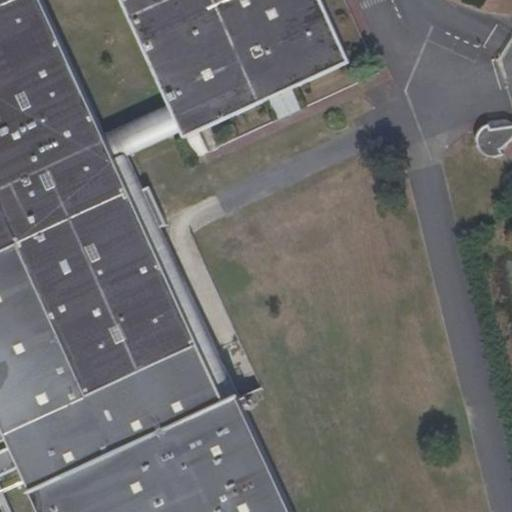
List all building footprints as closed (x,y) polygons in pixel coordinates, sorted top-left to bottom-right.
[(237,397),(228,401),(119,160),(106,134),(44,0),(0,0),(0,443),(11,439),(15,446),(0,452),(0,477),(24,467),(45,511),(292,511),(239,396),(237,397)] [(323,0),(122,0),(170,105),(182,131),(186,138),(352,62),(323,0)] [(129,155),(182,131),(170,105),(106,134),(119,160),(129,155)] [(504,155),(502,149),(511,140),(511,126),(492,129),(490,124),(485,126),(480,131),(478,136),(477,143),(480,149),(483,153),(489,156),(494,157),(499,157),(504,155)] [(144,190),(129,155),(119,160),(228,401),(237,397),(162,228),(168,224),(152,187),(144,190)]
